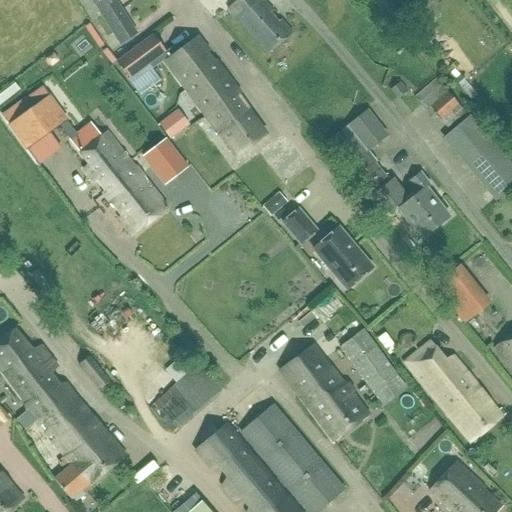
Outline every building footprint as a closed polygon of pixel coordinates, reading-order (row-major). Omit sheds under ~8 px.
[(119,44),(136,33),(115,0),(91,0),(96,7),(119,44)] [(237,0),(227,10),(267,55),(291,33),(280,20),(278,22),(271,13),(272,12),(261,0),(237,0)] [(156,62),(166,54),(152,36),(116,62),(130,81),(156,62)] [(238,91),(199,39),(167,62),(204,116),(238,91)] [(433,113),(450,134),(464,122),(469,118),(435,78),(413,97),(428,115),(433,113)] [(36,107),(9,126),(16,136),(24,147),(56,124),(63,119),(64,118),(49,98),(41,87),(29,96),(36,107)] [(238,91),(204,116),(218,136),(219,135),(235,157),(265,135),(237,95),(239,93),(238,91)] [(354,178),(375,161),(367,151),(387,136),(368,112),(327,143),(354,178)] [(170,140),(185,128),(174,113),(158,124),(170,140)] [(511,185),(511,169),(469,118),(464,122),(450,134),(444,139),(495,200),(511,185)] [(82,169),(103,194),(134,169),(105,134),(102,137),(90,122),(67,140),(79,155),(81,154),(89,164),(82,169)] [(158,178),(182,159),(165,138),(144,155),(150,163),(148,165),(158,178)] [(375,161),(354,178),(369,197),(368,197),(383,216),(396,207),(421,239),(448,217),(426,188),(429,186),(420,174),(409,183),(418,194),(410,200),(393,178),(388,182),(374,164),(376,162),(375,161)] [(103,194),(121,216),(118,219),(132,237),(167,208),(143,178),(144,178),(136,168),(134,169),(103,194)] [(295,211),(294,211),(281,224),(300,248),(317,229),(297,209),(295,211)] [(346,290),(372,268),(339,228),(313,250),(346,290)] [(464,324),(489,303),(459,265),(434,286),(464,324)] [(124,291),(105,312),(117,324),(136,302),(124,291)] [(305,308),(320,329),(341,314),(325,293),(305,308)] [(32,350),(16,330),(14,327),(0,338),(0,367),(28,407),(25,409),(64,457),(57,462),(64,471),(54,479),(70,501),(86,488),(87,489),(125,457),(102,430),(101,431),(64,384),(59,386),(50,375),(56,367),(40,347),(32,350)] [(383,407),(406,390),(361,329),(338,346),(383,407)] [(511,333),(493,348),(511,371),(511,333)] [(430,342),(405,362),(469,442),(501,417),(453,357),(444,360),(430,342)] [(332,442),(367,416),(350,394),(351,390),(346,384),(340,383),(313,346),(279,370),(288,385),(332,442)] [(174,382),(148,404),(168,434),(222,389),(202,362),(193,368),(181,355),(164,369),(174,382)] [(98,390),(110,381),(88,356),(77,365),(98,390)] [(306,511),(316,511),(343,490),(272,406),(240,433),(306,511)] [(300,511),(226,425),(192,453),(207,471),(220,467),(227,475),(221,486),(233,501),(241,499),(248,508),(246,511),(300,511)] [(450,511),(495,511),(500,507),(482,491),(484,489),(455,463),(428,491),(450,511)] [(0,511),(9,511),(23,500),(0,474),(0,511)] [(187,511),(201,501),(194,493),(172,511),(187,511)]
